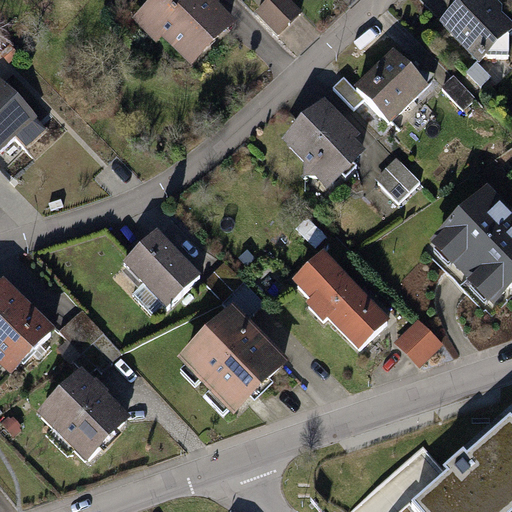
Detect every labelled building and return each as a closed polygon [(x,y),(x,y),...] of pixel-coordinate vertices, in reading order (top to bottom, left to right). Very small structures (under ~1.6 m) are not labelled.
[(163,0),(147,17),(168,38),(175,32),(204,61),(246,19),(226,0),(163,0)] [(284,0),(270,0),(258,12),(282,36),(301,16),(284,0)] [(511,36),(511,15),(496,0),(467,0),(446,22),(486,62),(511,36)] [(431,91),(395,55),(358,91),(366,99),(394,127),(431,91)] [(345,77),(334,88),(355,109),(366,99),(358,91),(345,77)] [(443,90),(464,111),(476,100),(456,79),(443,90)] [(2,82),(0,83),(0,156),(39,120),(2,82)] [(287,140),(305,160),(307,179),(326,181),(332,188),(366,155),(355,143),(361,138),(327,102),(287,140)] [(494,133),(470,112),(417,166),(440,189),(494,133)] [(387,149),(374,166),(384,174),(398,157),(387,149)] [(426,185),(402,161),(381,181),(405,205),(426,185)] [(511,293),(511,213),(489,190),(438,241),(501,304),(511,293)] [(201,277),(158,233),(127,263),(170,307),(201,277)] [(392,321),(324,254),(294,284),(361,351),(392,321)] [(225,301),(245,281),(227,263),(207,283),(225,301)] [(245,281),(225,301),(234,310),(246,322),(266,302),(245,281)] [(0,363),(14,377),(58,331),(9,285),(0,294),(0,363)] [(75,363),(87,353),(108,334),(86,310),(64,329),(74,340),(63,349),(75,363)] [(246,322),(234,310),(185,360),(240,415),(290,365),(246,322)] [(449,348),(423,323),(401,347),(427,371),(449,348)] [(125,352),(108,334),(87,353),(103,371),(125,352)] [(133,422),(87,373),(45,412),(92,461),(133,422)] [(511,511),(511,423),(412,511),(511,511)]
